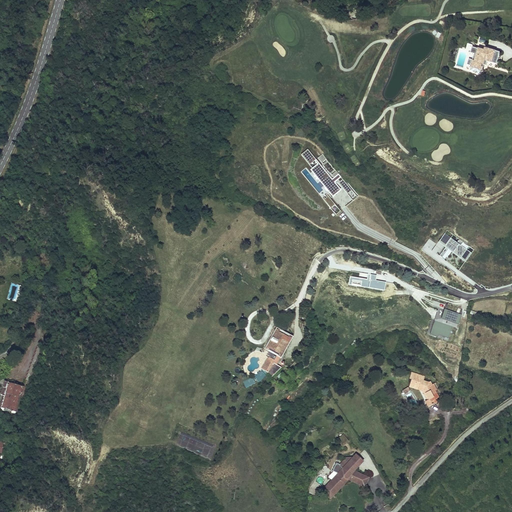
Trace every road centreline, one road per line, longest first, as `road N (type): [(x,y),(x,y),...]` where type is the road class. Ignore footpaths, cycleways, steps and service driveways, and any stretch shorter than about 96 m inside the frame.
road 1 (secondary): [(0,165),(60,0)]
road 2 (residential): [(392,511),(457,440),(511,398)]
